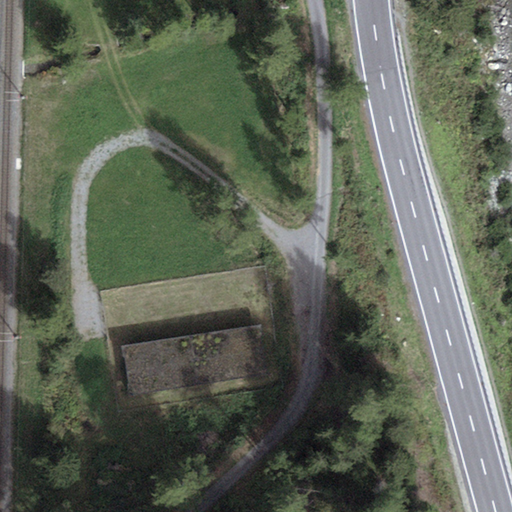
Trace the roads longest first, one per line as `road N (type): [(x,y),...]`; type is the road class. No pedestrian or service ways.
road 1 (track): [(318,0),(310,371),(303,398),(277,431),(190,511)]
road 2 (primary): [(370,0),(407,189),(494,511)]
